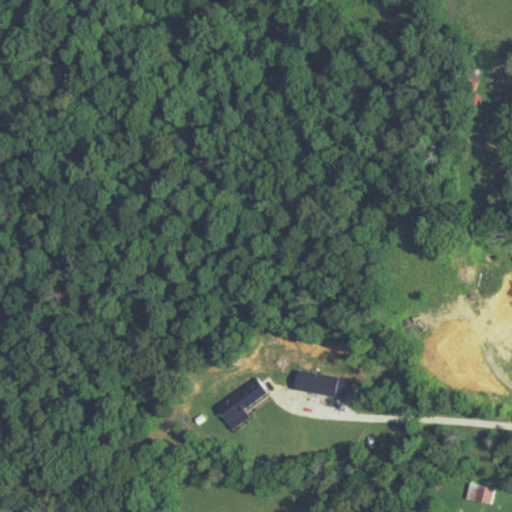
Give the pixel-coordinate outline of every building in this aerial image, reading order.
[(497,299),(497,279),(470,279),(470,299),(497,299)] [(442,350),(448,371),(466,365),(462,351),(453,354),(451,348),(442,350)] [(339,375),(294,369),(292,390),(336,396),(339,375)] [(267,392),(257,377),(213,405),(223,420),(267,392)] [(465,498),(490,504),(493,488),(468,483),(465,498)]
